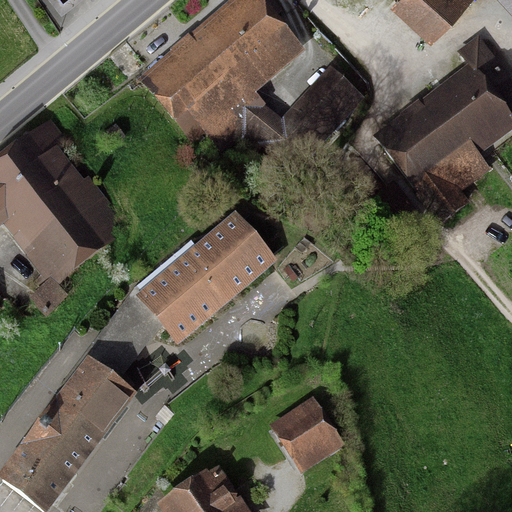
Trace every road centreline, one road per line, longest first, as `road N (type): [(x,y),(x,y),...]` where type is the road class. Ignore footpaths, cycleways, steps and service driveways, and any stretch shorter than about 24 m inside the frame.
road 1 (primary): [(0,122),(146,0)]
road 2 (unknown): [(381,83),(401,88),(478,31),(511,47)]
